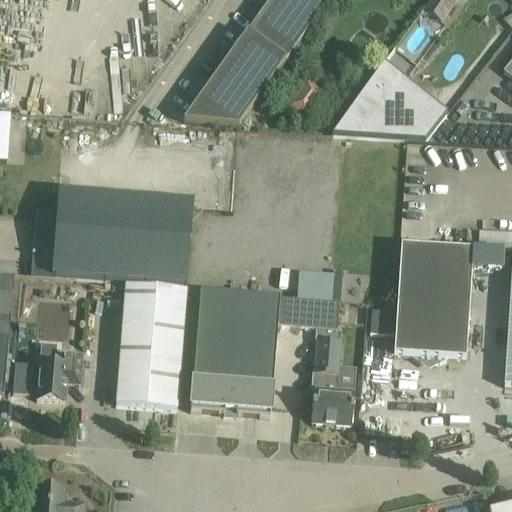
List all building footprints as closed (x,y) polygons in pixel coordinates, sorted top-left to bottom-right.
[(271,0),(182,125),(237,131),(285,63),(330,0),(271,0)] [(431,0),(426,8),(423,12),(441,25),(458,0),(431,0)] [(511,62),(502,75),(511,82),(511,62)] [(383,66),(331,138),(424,145),(447,117),(383,66)] [(327,96),(305,79),(284,108),(306,123),(327,96)] [(34,243),(31,280),(186,291),(192,206),(58,195),(56,217),(55,237),(45,237),(45,244),(34,243)] [(472,254),(400,249),(393,359),(465,364),(472,254)] [(0,337),(8,338),(10,317),(9,317),(12,282),(0,280),(0,337)] [(40,286),(38,290),(39,293),(40,296),(43,299),(46,299),(50,299),(53,297),(54,294),(55,290),(54,287),(52,284),(49,283),(45,283),(42,284),(40,286)] [(67,284),(66,298),(89,300),(90,286),(67,284)] [(186,294),(125,289),(115,410),(176,415),(186,294)] [(338,307),(199,296),(192,387),(190,415),(269,422),(276,330),(336,335),(338,307)] [(0,395),(3,395),(8,340),(8,338),(0,337),(0,395)] [(313,393),(310,428),(351,431),(353,397),(354,388),(336,386),(339,345),(317,344),(314,378),(328,379),(327,395),(313,393)] [(39,367),(36,403),(64,406),(66,385),(78,386),(78,389),(79,389),(82,359),(56,358),(54,357),(54,349),(40,348),(39,367)] [(64,494),(35,492),(33,511),(83,511),(84,508),(63,506),(64,494)]
